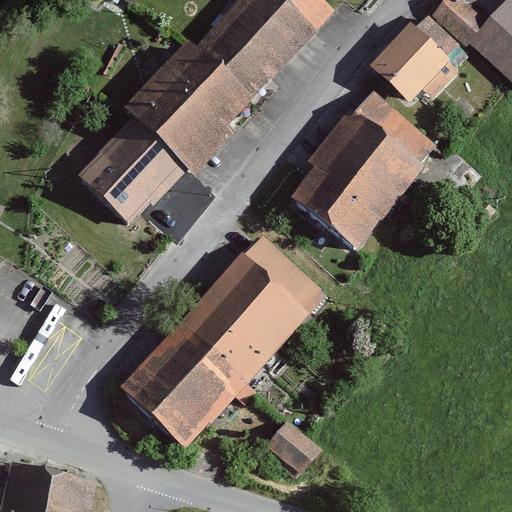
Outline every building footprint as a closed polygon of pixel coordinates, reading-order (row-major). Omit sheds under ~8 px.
[(326,14),(309,0),(234,0),(192,52),(248,103),(326,14)] [(459,0),(438,0),(430,9),(511,83),(511,0),(500,0),(482,20),(459,0)] [(426,24),(415,37),(443,61),(454,47),(426,24)] [(415,37),(402,27),(365,69),(406,104),(443,61),(415,37)] [(184,173),(248,103),(192,52),(180,41),(116,112),(125,121),(184,173)] [(438,152),(367,96),(286,199),(357,254),(438,152)] [(184,173),(125,121),(73,178),(131,231),(184,173)] [(322,299),(254,237),(113,389),(180,452),(322,299)] [(30,390),(44,397),(75,325),(46,312),(25,362),(39,368),(30,390)] [(318,454),(283,423),(259,451),(294,481),(318,454)] [(88,511),(95,484),(3,464),(0,478),(0,511),(88,511)]
